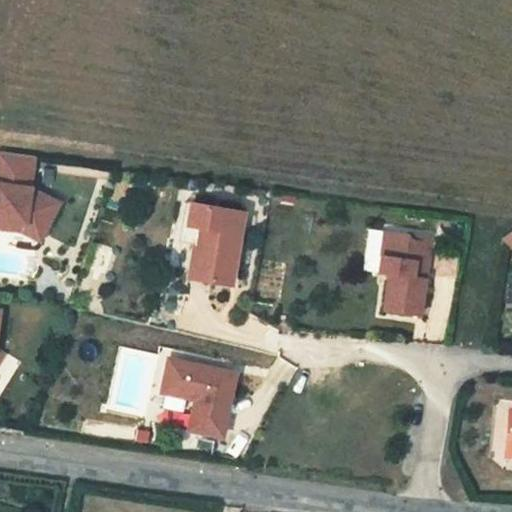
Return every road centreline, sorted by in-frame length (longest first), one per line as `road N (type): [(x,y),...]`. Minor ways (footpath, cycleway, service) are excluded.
road 1 (track): [(0,137),(498,204),(468,360)]
road 2 (residential): [(417,511),(0,452)]
road 3 (residential): [(444,362),(292,344)]
road 4 (residential): [(417,511),(444,362)]
